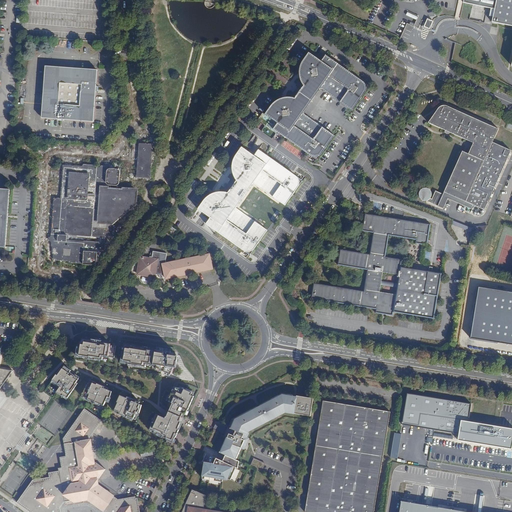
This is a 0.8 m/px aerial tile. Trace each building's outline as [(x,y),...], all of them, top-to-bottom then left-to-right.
[(511,0),(463,0),(463,2),(494,8),(492,21),(511,25),(511,57),(510,65),(511,65),(511,0)] [(445,39),(444,40),(449,42),(450,41),(451,41),(452,37),(453,31),(450,32),(448,34),(444,38),(445,39)] [(281,100),(278,99),(277,100),(275,102),(272,105),(265,114),(277,123),(273,129),(317,160),(335,135),(303,113),(321,88),(352,111),(370,86),(326,55),(321,61),(309,52),(302,62),(300,66),(299,70),(302,71),(303,71),(304,78),(302,78),(301,80),(302,83),(304,86),(295,99),(294,98),(291,97),(289,97),(287,99),(288,101),(281,102),(281,100)] [(45,66),(42,118),(94,122),(97,70),(45,66)] [(440,107),(439,108),(428,122),(473,142),(468,153),(462,151),(444,192),(466,201),(484,209),(511,150),(493,142),(499,129),(447,106),(446,105),(443,106),(442,106),(440,107)] [(119,170),(120,170),(120,171),(120,172),(120,173),(120,175),(134,176),(134,179),(152,180),(155,142),(137,141),(135,168),(110,166),(111,160),(97,159),(97,167),(100,168),(100,167),(101,167),(101,166),(102,166),(103,166),(107,166),(108,167),(108,168),(117,169),(118,169),(119,169),(119,170)] [(214,196),(212,194),(211,194),(208,196),(205,199),(198,209),(210,218),(206,224),(250,255),(268,230),(236,208),(254,183),(285,205),(303,181),(259,149),(254,155),(242,147),(235,157),(233,160),(233,163),(232,164),(234,166),(237,166),(237,172),(235,172),(234,175),(235,178),(237,181),(228,193),(225,192),(222,192),(220,195),(220,196),(214,197),(214,196)] [(93,265),(96,264),(97,261),(97,255),(99,256),(100,250),(105,251),(106,238),(106,236),(112,236),(113,222),(114,209),(110,209),(111,188),(111,186),(115,186),(116,186),(117,186),(118,186),(118,185),(119,185),(119,184),(120,175),(120,173),(120,172),(120,171),(120,170),(119,170),(119,169),(118,169),(117,169),(108,168),(108,167),(107,166),(103,166),(102,166),(101,166),(101,167),(100,167),(100,168),(97,167),(63,165),(61,198),(67,199),(65,233),(51,232),(49,232),(47,259),(56,259),(56,260),(70,261),(70,263),(83,264),(82,265),(90,265),(92,265),(93,265)] [(112,236),(106,236),(106,238),(113,239),(114,237),(115,223),(137,204),(138,189),(122,187),(122,189),(111,188),(110,209),(114,209),(113,222),(112,236)] [(0,188),(0,246),(5,247),(10,189),(0,188)] [(432,199),(430,203),(443,208),(448,198),(442,196),(443,194),(435,191),(433,197),(431,196),(431,194),(431,192),(431,191),(429,189),(428,189),(426,188),(425,188),(423,189),(422,189),(421,190),(421,191),(420,191),(420,193),(419,195),(420,197),(421,199),(422,199),(423,200),(426,200),(428,199),(430,198),(432,199)] [(466,201),(444,192),(442,196),(448,198),(464,205),(466,201)] [(54,198),(51,232),(65,233),(67,199),(61,198),(54,198)] [(370,254),(340,249),(338,265),(367,270),(364,291),(314,283),(311,298),(376,309),(375,313),(393,316),(394,312),(434,319),(442,273),(401,267),(402,259),(385,257),(389,235),(416,239),(415,243),(427,245),(431,224),(365,213),(362,231),(373,233),(370,254)] [(465,225),(452,220),(450,223),(464,229),(465,225)] [(483,233),(487,225),(473,227),(471,235),(483,233)] [(168,231),(174,235),(177,230),(171,226),(168,231)] [(150,258),(141,257),(138,274),(155,277),(155,274),(159,275),(160,277),(163,276),(162,275),(165,275),(166,279),(213,269),(210,254),(166,263),(166,260),(167,253),(153,251),(152,257),(150,256),(150,258)] [(511,288),(479,283),(470,337),(511,344),(511,288)] [(92,340),(82,339),(80,350),(77,350),(76,355),(79,356),(79,357),(89,359),(95,360),(96,359),(103,360),(103,355),(108,356),(108,357),(114,358),(116,346),(110,345),(111,344),(101,342),(102,341),(92,339),(92,340)] [(122,351),(121,361),(137,364),(137,365),(146,367),(146,364),(173,368),(176,353),(156,350),(155,351),(142,349),(142,348),(131,346),(131,347),(125,346),(124,352),(122,351)] [(0,396),(0,395),(0,388),(1,387),(12,372),(13,371),(0,368),(0,357),(1,352),(2,348),(0,347),(0,396)] [(64,366),(62,369),(61,368),(53,380),(61,386),(59,388),(62,389),(60,393),(68,398),(78,384),(76,382),(79,379),(72,374),(72,375),(69,373),(71,371),(64,366)] [(87,385),(84,390),(87,391),(84,397),(88,398),(88,399),(95,402),(99,403),(98,405),(103,407),(106,401),(107,402),(109,399),(110,399),(112,391),(108,390),(108,388),(90,380),(88,385),(87,385)] [(169,412),(183,418),(189,403),(191,404),(194,396),(191,395),(192,392),(182,388),(176,387),(175,389),(173,389),(170,396),(169,395),(166,400),(173,403),(169,412)] [(311,416),(314,398),(297,396),(297,397),(293,397),(293,395),(282,393),(260,405),(261,406),(257,408),(257,406),(233,419),(231,423),(230,423),(228,428),(227,430),(226,433),(225,436),(226,437),(220,452),(225,455),(230,457),(236,460),(241,448),(243,449),(247,441),(245,440),(249,431),(248,431),(250,430),(284,413),(283,412),(285,411),(286,411),(286,412),(311,416)] [(127,398),(120,395),(117,402),(118,402),(115,410),(120,412),(119,414),(127,418),(128,416),(136,419),(137,415),(139,416),(142,405),(139,404),(140,402),(127,396),(127,398)] [(472,405),(408,395),(403,426),(460,435),(459,441),(511,449),(511,428),(470,422),(472,405)] [(373,511),(390,412),(323,401),(304,511),(373,511)] [(71,466),(63,467),(58,468),(59,472),(50,474),(51,478),(34,481),(22,497),(20,500),(21,500),(20,501),(21,503),(21,504),(32,511),(59,511),(58,503),(89,498),(105,509),(104,510),(106,511),(138,511),(136,500),(134,500),(134,498),(118,501),(98,485),(97,478),(99,478),(106,469),(96,462),(93,463),(89,436),(100,420),(85,410),(65,439),(67,453),(68,453),(69,457),(71,466)] [(183,418),(169,412),(167,417),(180,423),(183,418)] [(154,423),(151,430),(173,440),(176,433),(180,423),(167,417),(166,417),(165,418),(156,414),(152,423),(154,423)] [(227,430),(216,425),(214,428),(226,433),(227,430)] [(219,432),(214,429),(209,441),(214,444),(219,432)] [(61,458),(63,467),(71,466),(69,457),(61,458)] [(236,460),(230,457),(228,461),(224,459),(223,461),(216,458),(214,464),(215,464),(215,466),(204,464),(202,478),(216,481),(216,478),(223,479),(227,480),(228,479),(231,472),(233,474),(236,467),(232,466),(238,461),(236,460)] [(263,470),(265,462),(253,458),(251,466),(263,470)] [(219,511),(204,509),(206,495),(204,494),(192,489),(182,511),(219,511)] [(402,511),(472,511),(404,502),(402,511)]
